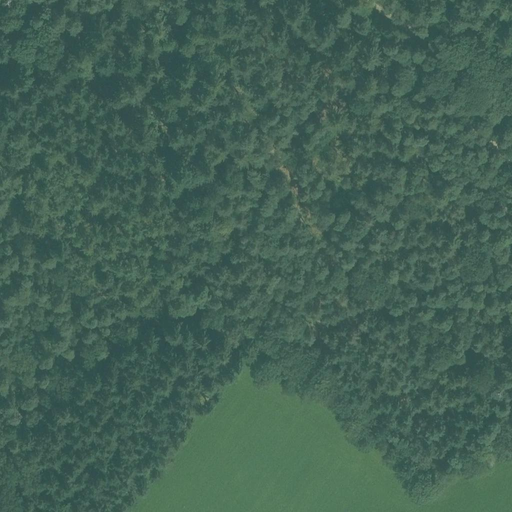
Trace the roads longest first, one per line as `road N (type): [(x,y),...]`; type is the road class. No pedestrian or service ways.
road 1 (track): [(511,398),(426,459),(280,355),(120,313),(0,422)]
road 2 (track): [(367,0),(511,85)]
road 3 (track): [(113,0),(0,93)]
road 4 (track): [(120,313),(215,224)]
